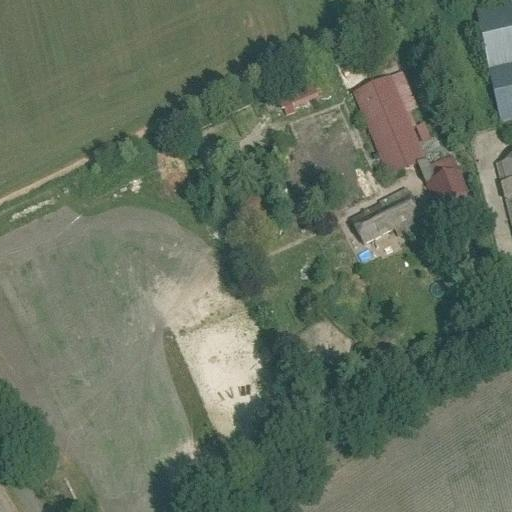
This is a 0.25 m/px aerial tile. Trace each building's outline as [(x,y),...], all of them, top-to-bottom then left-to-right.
[(501,125),(511,122),(511,4),(476,13),(501,125)] [(387,181),(416,169),(437,222),(473,207),(452,157),(430,166),(394,77),(352,94),(387,181)] [(276,93),(285,115),(322,100),(314,78),(276,93)] [(511,227),(511,165),(497,169),(511,227)] [(398,239),(423,225),(405,194),(348,227),(362,251),(394,233),(398,239)] [(233,199),(223,201),(228,221),(238,219),(233,199)] [(262,200),(241,211),(250,230),(272,218),(262,200)]
